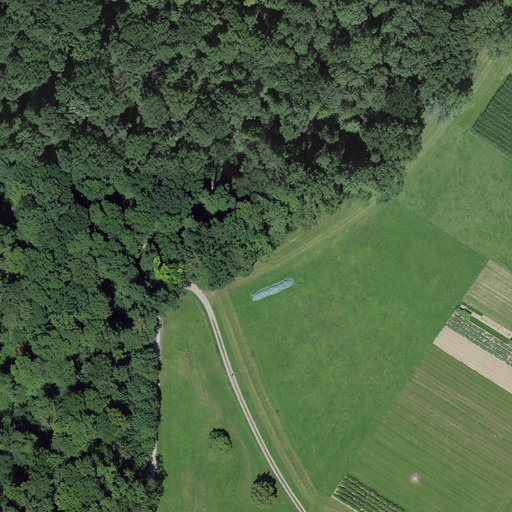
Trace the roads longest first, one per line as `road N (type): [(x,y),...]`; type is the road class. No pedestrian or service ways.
road 1 (track): [(149,511),(161,294),(105,159),(106,104),(132,0)]
road 2 (track): [(0,229),(33,511)]
road 3 (track): [(194,287),(260,441),(303,511)]
